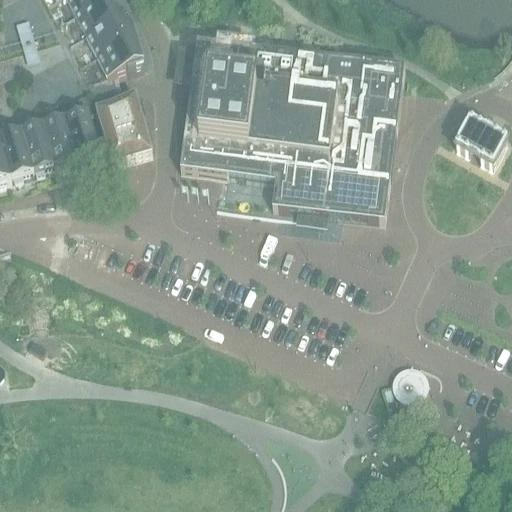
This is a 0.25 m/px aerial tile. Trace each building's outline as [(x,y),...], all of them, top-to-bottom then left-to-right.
[(0,0),(0,204),(112,172),(96,114),(137,103),(131,79),(144,75),(135,42),(130,26),(127,20),(116,0),(0,0)] [(177,65),(174,84),(177,84),(186,85),(193,86),(184,152),(181,178),(221,183),(276,190),(273,215),(272,216),(282,217),(298,219),(313,221),(320,222),(336,224),(371,228),(384,230),(385,229),(404,77),(384,74),(373,73),(340,69),(308,64),(286,61),(276,60),(262,58),(257,58),(228,54),(198,50),(197,50),(196,57),(182,55),(178,54),(177,65)] [(96,114),(112,172),(153,161),(137,103),(96,114)] [(493,174),(508,148),(489,138),(470,128),(456,154),(475,164),(493,174)] [(58,362),(55,369),(69,375),(72,367),(58,362)] [(398,384),(397,386),(396,387),(396,389),(396,391),(395,393),(396,394),(396,395),(397,398),(397,400),(399,401),(400,403),(401,404),(403,405),(405,406),(406,407),(408,407),(410,407),(413,407),(416,406),(418,405),(419,404),(421,403),(423,400),(424,399),(424,398),(425,396),(425,394),(425,391),(425,388),(424,386),(423,384),(421,382),(419,380),(416,379),(414,378),(412,377),(410,377),(407,378),(404,379),(402,380),(399,382),(398,384)]
